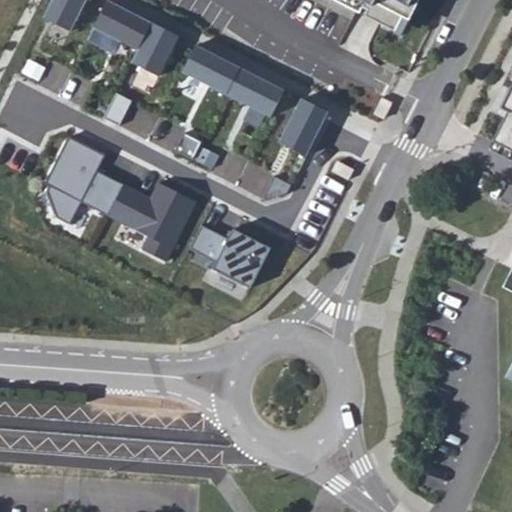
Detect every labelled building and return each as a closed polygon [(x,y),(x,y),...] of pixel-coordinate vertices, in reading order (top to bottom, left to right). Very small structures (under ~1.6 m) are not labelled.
[(91,0),(56,0),(46,20),(75,32),(91,0)] [(333,0),(402,34),(419,0),(333,0)] [(154,25),(110,1),(95,29),(141,52),(154,25)] [(181,39),(154,25),(141,52),(134,62),(160,74),(181,39)] [(227,94),(241,67),(197,45),(183,71),(227,94)] [(285,89),(241,67),(227,94),(272,116),(285,89)] [(132,101),(117,93),(104,117),(119,125),(132,101)] [(393,99),(385,95),(377,111),(385,116),(393,99)] [(511,95),(489,143),(511,153),(511,95)] [(330,112),(303,98),(280,142),(307,156),(330,112)] [(203,142),(185,133),(176,150),(194,160),(203,142)] [(98,171),(105,155),(69,137),(45,184),(57,218),(70,224),(81,202),(109,215),(125,184),(98,171)] [(352,170),(337,162),(332,171),(347,179),(352,170)] [(125,184),(109,215),(149,236),(143,249),(167,261),(197,202),(159,182),(151,198),(125,184)] [(271,248),(233,228),(228,238),(202,225),(190,249),(216,262),(213,269),(251,288),(271,248)] [(511,511),(511,269),(503,288),(511,292),(511,364),(506,377),(511,379),(511,511)]
